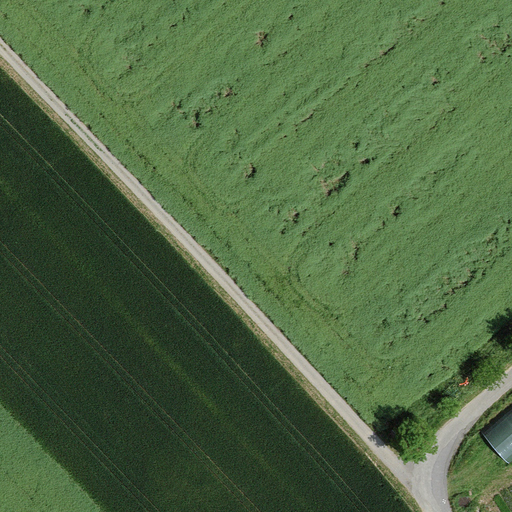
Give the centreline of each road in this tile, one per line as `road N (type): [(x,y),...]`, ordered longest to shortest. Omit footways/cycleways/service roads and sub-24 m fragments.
road 1 (track): [(0,45),(360,433),(427,485)]
road 2 (unclassified): [(511,379),(464,420),(429,466),(437,511)]
